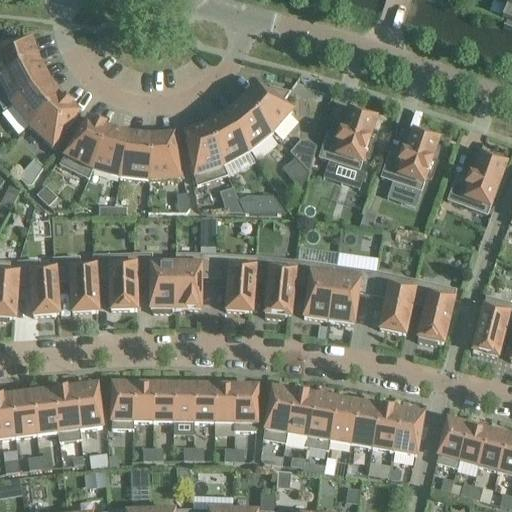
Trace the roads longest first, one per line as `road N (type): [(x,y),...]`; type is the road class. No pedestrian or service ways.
road 1 (residential): [(511,404),(273,355),(103,351),(0,361)]
road 2 (residential): [(61,0),(67,51),(82,73),(102,90),(147,105),(210,89),(237,57),(253,19)]
road 3 (unclassified): [(511,101),(381,53),(253,19)]
